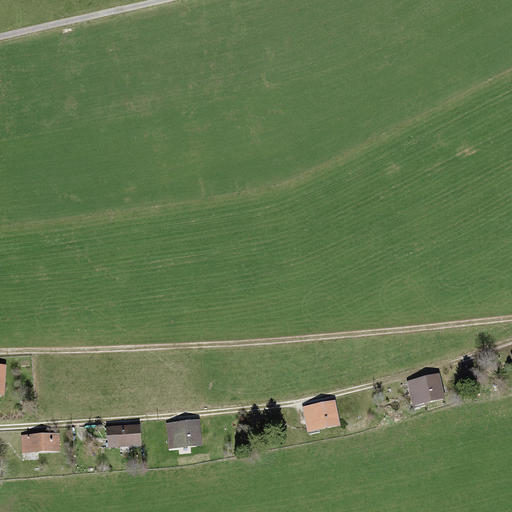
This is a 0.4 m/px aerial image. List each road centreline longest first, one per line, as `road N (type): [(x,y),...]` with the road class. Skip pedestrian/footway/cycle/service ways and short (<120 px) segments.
road 1 (track): [(0,427),(302,403),(511,348)]
road 2 (track): [(0,353),(288,341),(511,316)]
road 3 (track): [(0,37),(164,0)]
